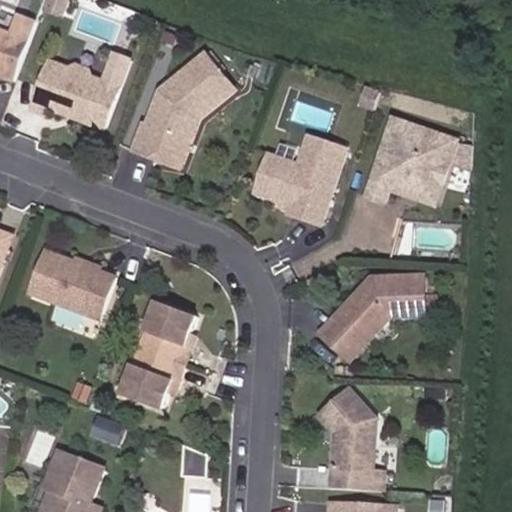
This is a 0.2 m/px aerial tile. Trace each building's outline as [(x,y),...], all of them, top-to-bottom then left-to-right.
[(65,17),(71,0),(50,0),(47,11),(65,17)] [(0,72),(4,74),(18,37),(0,29),(0,72)] [(168,163),(177,139),(181,140),(192,136),(198,120),(213,108),(215,111),(239,92),(210,56),(179,81),(174,96),(165,93),(152,128),(148,126),(138,151),(168,163)] [(107,132),(123,89),(94,78),(92,72),(80,67),(73,70),(54,63),(35,111),(51,117),(53,111),(55,107),(79,117),(82,122),(107,132)] [(174,96),(179,81),(165,93),(174,96)] [(375,111),(382,93),(369,89),(363,106),(375,111)] [(82,122),(79,117),(55,107),(53,111),(82,122)] [(184,169),(202,121),(215,111),(213,108),(198,120),(192,136),(181,140),(177,139),(168,163),(184,169)] [(403,117),(374,193),(392,199),(397,185),(414,192),(417,184),(429,188),(441,183),(450,160),(458,162),(466,140),(403,117)] [(324,227),(350,151),(312,139),(303,167),(273,157),(260,195),(285,203),(296,207),(295,212),(293,216),(324,227)] [(417,184),(414,192),(443,202),(458,162),(450,160),(441,183),(429,188),(417,184)] [(295,212),(296,207),(285,203),(283,208),(295,212)] [(0,258),(8,262),(17,238),(0,231),(0,239),(0,240),(0,258)] [(104,322),(120,279),(51,252),(34,296),(104,322)] [(430,316),(428,278),(377,280),(358,300),(359,309),(352,316),(343,316),(325,335),(353,361),(394,318),(430,316)] [(352,316),(359,309),(358,300),(343,316),(352,316)] [(189,368),(196,350),(190,348),(195,337),(202,318),(163,303),(151,334),(168,341),(162,357),(189,368)] [(196,350),(200,339),(195,337),(190,348),(196,350)] [(173,393),(177,382),(183,384),(189,368),(162,357),(156,373),(139,367),(127,397),(166,412),(173,393)] [(179,395),(183,384),(177,382),(173,393),(179,395)] [(93,394),(94,390),(82,385),(77,398),(94,404),(98,396),(93,394)] [(387,493),(388,474),(377,473),(380,421),(354,392),(325,418),(345,440),(344,446),(339,446),(336,491),(387,493)] [(120,446),(127,429),(102,419),(95,437),(120,446)] [(94,505),(107,470),(63,454),(49,490),(55,492),(47,511),(103,511),(105,510),(94,505)]
